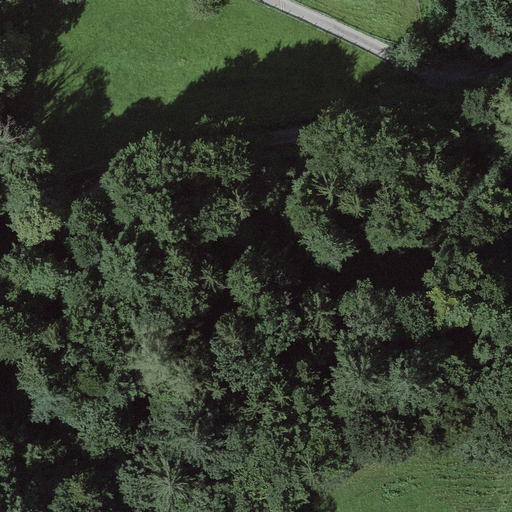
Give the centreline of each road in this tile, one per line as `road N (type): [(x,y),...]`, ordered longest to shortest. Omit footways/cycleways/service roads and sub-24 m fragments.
road 1 (track): [(511,53),(163,147),(21,246),(0,247)]
road 2 (track): [(450,69),(398,58),(272,0)]
